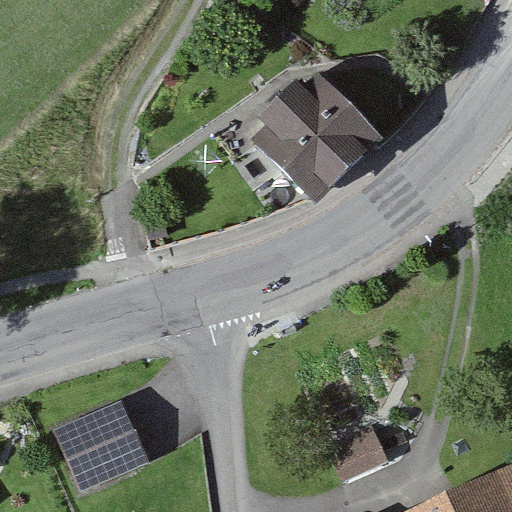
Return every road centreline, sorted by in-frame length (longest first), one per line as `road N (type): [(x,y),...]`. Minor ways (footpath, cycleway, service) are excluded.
road 1 (tertiary): [(203,296),(335,243),(398,204),(468,140),(511,79)]
road 2 (track): [(195,0),(135,98),(121,138),(117,183),(126,241),(151,312)]
road 3 (track): [(423,467),(438,442),(469,310),(470,237),(446,162)]
road 4 (residential): [(203,296),(236,511)]
road 5 (tertiary): [(0,355),(203,296)]
